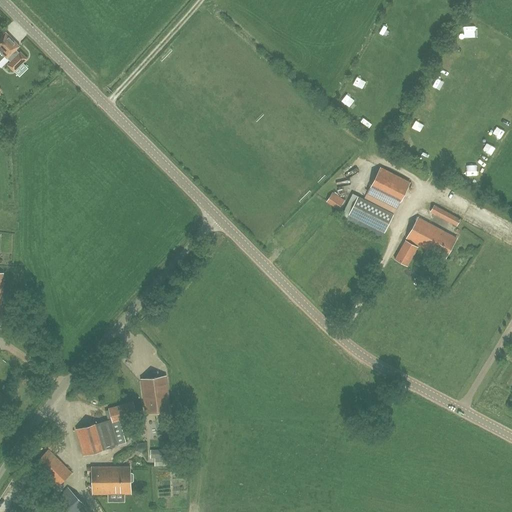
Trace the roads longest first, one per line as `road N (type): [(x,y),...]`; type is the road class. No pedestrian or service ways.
road 1 (tertiary): [(511,437),(353,350),(216,217)]
road 2 (unclassified): [(0,477),(67,379),(216,217)]
road 3 (tertiary): [(216,217),(0,2)]
road 4 (track): [(425,186),(338,336)]
road 5 (track): [(105,104),(200,0)]
